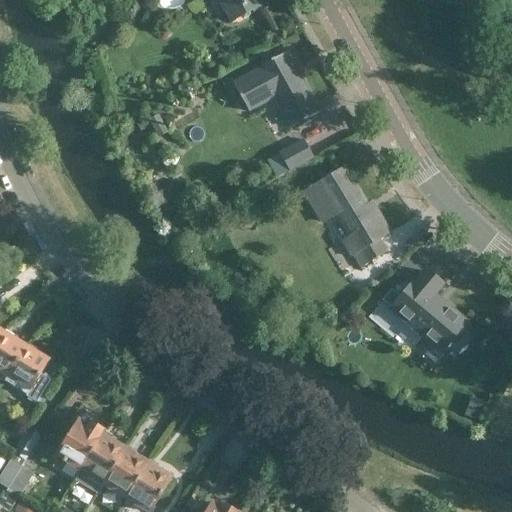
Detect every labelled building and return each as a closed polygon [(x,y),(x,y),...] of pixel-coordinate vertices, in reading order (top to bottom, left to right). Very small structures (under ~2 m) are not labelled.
[(218,0),(230,21),(259,5),(255,0),(218,0)] [(264,67),(234,84),(249,112),(277,96),(293,125),(295,124),(296,128),(312,119),(310,116),(317,112),(315,109),(317,107),(312,98),(309,98),(292,68),(296,65),(288,51),(263,66),(264,67)] [(158,137),(167,132),(157,113),(147,118),(158,137)] [(304,140),(279,154),(289,171),(313,158),(304,140)] [(368,204),(360,193),(345,168),(319,185),(323,193),(336,213),(327,218),(341,242),(351,258),(353,256),(360,268),(385,252),(378,240),(390,233),(371,202),(368,204)] [(424,274),(417,269),(410,277),(415,281),(401,298),(392,290),(368,318),(398,343),(402,337),(414,347),(423,337),(441,352),(465,323),(433,295),(441,286),(425,272),(424,274)] [(369,279),(359,287),(365,294),(374,285),(369,279)] [(26,347),(5,332),(0,339),(0,377),(4,380),(26,347)] [(26,347),(4,380),(15,388),(17,384),(28,391),(29,389),(37,395),(46,381),(38,375),(48,361),(26,347)] [(461,402),(451,398),(447,408),(457,412),(461,402)] [(80,470),(101,436),(100,436),(102,432),(90,424),(87,428),(77,422),(56,456),(64,461),(62,463),(65,465),(67,462),(80,470)] [(9,461),(20,468),(21,466),(40,436),(29,429),(9,461)] [(103,485),(124,451),(101,436),(80,470),(74,479),(95,492),(100,483),(103,485)] [(147,465),(124,451),(103,485),(125,499),(147,465)] [(7,489),(20,468),(9,461),(0,475),(0,484),(7,489)] [(147,465),(125,499),(146,511),(149,511),(170,479),(147,465)] [(20,468),(7,489),(19,496),(33,474),(21,466),(20,468)] [(7,489),(0,499),(0,511),(9,511),(19,496),(7,489)] [(99,511),(102,509),(91,503),(85,511),(99,511)]
